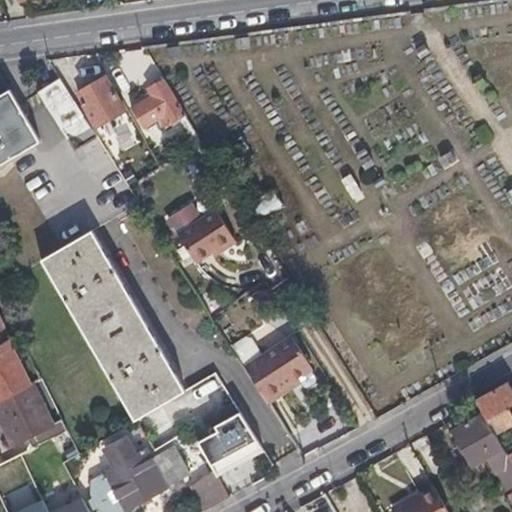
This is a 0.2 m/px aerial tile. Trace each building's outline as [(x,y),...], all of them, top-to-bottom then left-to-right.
[(142,82),(156,76),(149,58),(135,64),(142,82)] [(123,107),(104,75),(75,91),(83,104),(81,105),(94,125),(123,107)] [(203,138),(165,77),(142,90),(146,97),(131,105),(143,124),(154,118),(162,128),(181,118),(197,142),(203,138)] [(97,136),(59,78),(40,91),(76,149),(97,136)] [(0,163),(37,142),(6,93),(0,96),(0,163)] [(104,147),(113,162),(124,156),(114,141),(104,147)] [(259,215),(278,203),(271,192),(252,204),(259,215)] [(194,260),(210,249),(218,243),(222,248),(235,239),(215,209),(176,234),(194,260)] [(41,260),(135,419),(184,390),(90,231),(41,260)] [(218,243),(210,249),(214,254),(222,248),(218,243)] [(0,346),(9,341),(11,339),(0,318),(0,346)] [(247,369),(269,404),(292,389),(290,385),(298,379),(313,369),(293,339),(247,369)] [(0,346),(0,400),(28,385),(9,341),(0,346)] [(153,451),(176,438),(210,419),(209,417),(233,403),(214,373),(184,390),(135,419),(134,420),(153,451)] [(290,385),(292,389),(300,383),(298,379),(290,385)] [(510,382),(477,401),(484,414),(495,433),(511,423),(511,386),(511,387),(510,382)] [(0,400),(0,424),(11,445),(28,437),(33,447),(67,431),(61,420),(52,425),(31,384),(28,385),(0,400)] [(244,472),(268,457),(233,403),(209,417),(210,419),(244,472)] [(495,433),(484,414),(454,431),(474,466),(487,459),(494,472),(511,463),(508,457),(495,433)] [(108,509),(109,511),(121,511),(189,473),(173,446),(151,459),(145,448),(136,453),(126,436),(104,450),(114,467),(93,480),(108,509)] [(217,504),(229,497),(213,471),(201,478),(217,504)] [(109,511),(108,509),(93,480),(91,482),(91,493),(95,505),(102,511),(109,511)] [(447,511),(432,483),(416,492),(391,506),(394,511),(447,511)] [(29,486),(1,498),(6,509),(34,497),(29,486)] [(391,506),(416,492),(413,487),(389,501),(391,506)]
